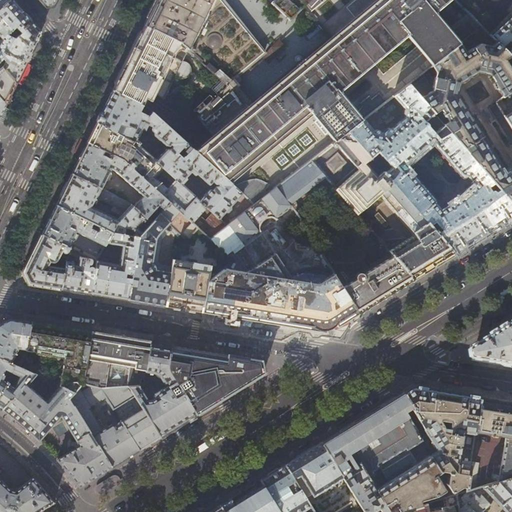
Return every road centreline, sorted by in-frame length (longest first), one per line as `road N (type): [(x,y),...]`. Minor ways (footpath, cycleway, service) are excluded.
road 1 (residential): [(0,297),(367,361)]
road 2 (tertiary): [(124,511),(367,361)]
road 3 (tertiary): [(367,361),(511,271)]
road 4 (residential): [(367,361),(511,384)]
road 5 (primary): [(24,165),(81,48)]
